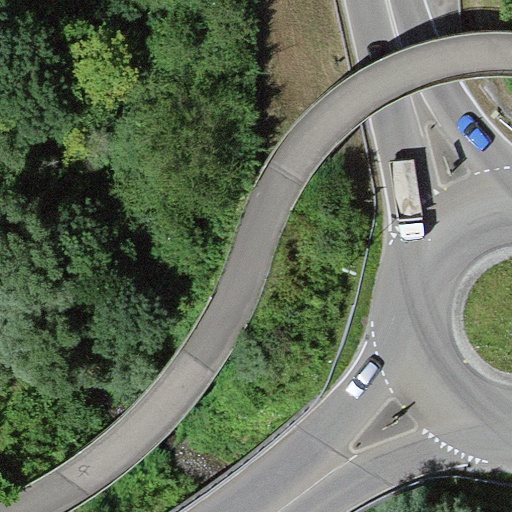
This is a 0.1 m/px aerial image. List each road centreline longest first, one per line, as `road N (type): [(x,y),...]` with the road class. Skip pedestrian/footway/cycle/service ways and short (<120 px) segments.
road 1 (trunk): [(390,0),(466,223)]
road 2 (secondary): [(441,389),(273,511)]
road 3 (secondary): [(466,223),(425,270),(416,300),(415,332),(441,389)]
